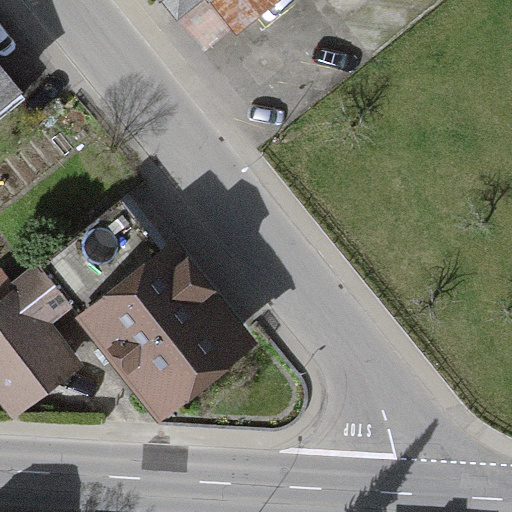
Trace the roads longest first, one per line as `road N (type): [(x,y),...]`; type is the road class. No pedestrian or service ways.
road 1 (tertiary): [(394,491),(391,433),(370,387),(61,0)]
road 2 (secondary): [(0,470),(394,491)]
